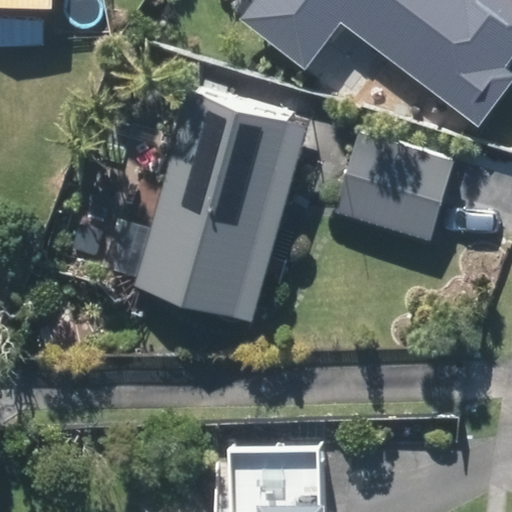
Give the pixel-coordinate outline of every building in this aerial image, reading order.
[(511,0),(336,0),(490,115),(511,86),(511,0)] [(15,12),(14,37),(51,38),(52,14),(15,12)] [(113,252),(144,260),(139,277),(259,311),(314,112),(194,79),(164,185),(134,175),(113,252)] [(343,204),(440,234),(464,153),(368,123),(343,204)] [(320,511),(319,454),(238,457),(228,457),(228,497),(228,511),(320,511)]
